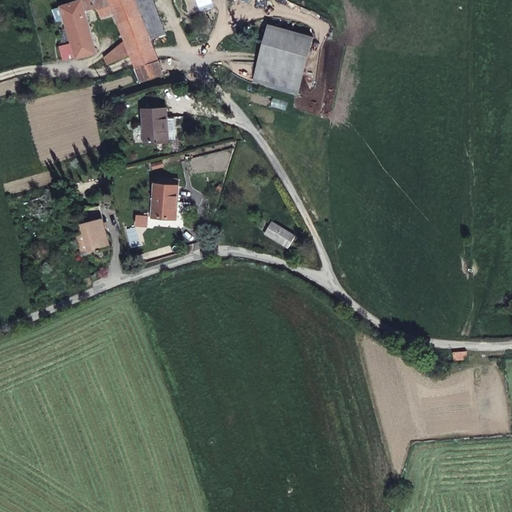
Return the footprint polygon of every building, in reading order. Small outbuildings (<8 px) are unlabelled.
[(68,41),(54,44),(57,58),(71,55),(72,57),(93,52),(83,9),(90,7),(88,0),(76,0),(59,5),(68,41)] [(115,13),(122,36),(95,59),(98,68),(129,52),(152,47),(150,40),(136,0),(92,0),(99,18),(115,13)] [(152,0),(136,0),(150,40),(164,35),(152,0)] [(196,0),(202,22),(216,18),(210,0),(196,0)] [(158,64),(152,47),(129,52),(134,71),(158,64)] [(304,76),(266,53),(237,103),(272,128),(304,76)] [(165,144),(165,125),(164,111),(142,112),(143,145),(165,144)] [(161,161),(152,164),(154,171),(163,168),(161,161)] [(153,219),(177,220),(181,186),(157,186),(153,219)] [(102,208),(82,213),(92,253),(114,248),(105,212),(104,207),(102,208)] [(79,255),(92,253),(82,213),(76,214),(77,220),(70,221),(79,255)] [(284,252),(290,241),(267,229),(262,240),(284,252)] [(214,237),(212,243),(221,245),(222,239),(214,237)] [(449,350),(449,351),(450,359),(465,358),(465,353),(464,350),(449,350)]
